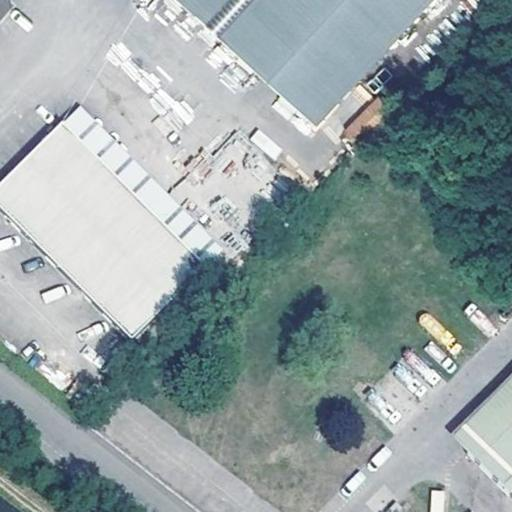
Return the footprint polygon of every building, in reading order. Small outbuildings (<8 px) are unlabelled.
[(415,0),(186,0),(314,114),(415,0)] [(374,96),(342,133),(356,146),(389,109),(374,96)] [(61,130),(142,208),(155,196),(74,117),(61,130)] [(155,196),(142,208),(61,130),(0,190),(0,211),(13,225),(130,342),(215,254),(155,196)] [(460,456),(511,402),(511,370),(444,441),(460,456)] [(511,402),(460,456),(511,505),(511,402)] [(442,511),(444,490),(431,490),(429,511),(442,511)]
